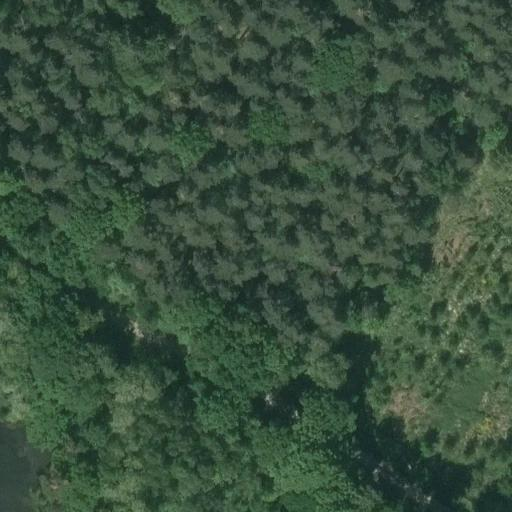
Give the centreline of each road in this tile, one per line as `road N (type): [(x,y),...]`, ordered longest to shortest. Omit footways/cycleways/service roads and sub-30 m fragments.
road 1 (track): [(0,244),(328,431),(435,511)]
road 2 (track): [(328,431),(511,164)]
